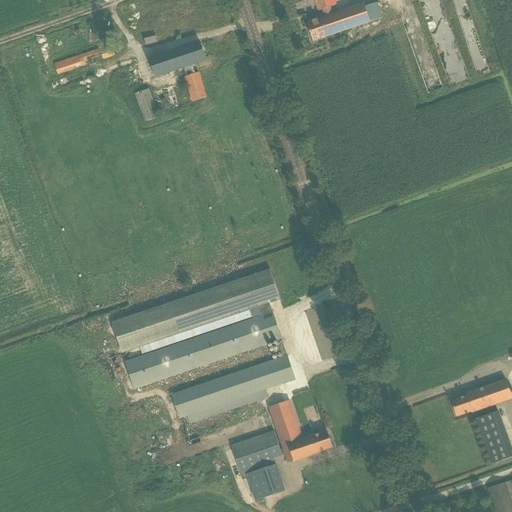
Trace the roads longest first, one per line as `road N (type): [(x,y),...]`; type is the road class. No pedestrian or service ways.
road 1 (tertiary): [(415,511),(240,0)]
road 2 (track): [(124,0),(0,44)]
road 3 (track): [(511,469),(391,511)]
